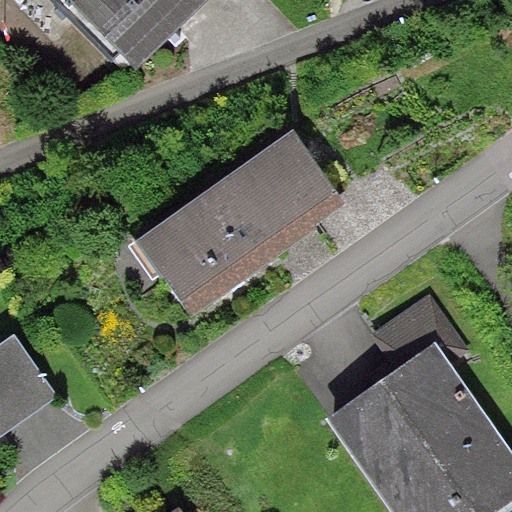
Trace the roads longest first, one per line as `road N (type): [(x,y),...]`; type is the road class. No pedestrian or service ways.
road 1 (residential): [(511,156),(17,511)]
road 2 (residential): [(0,167),(432,0)]
